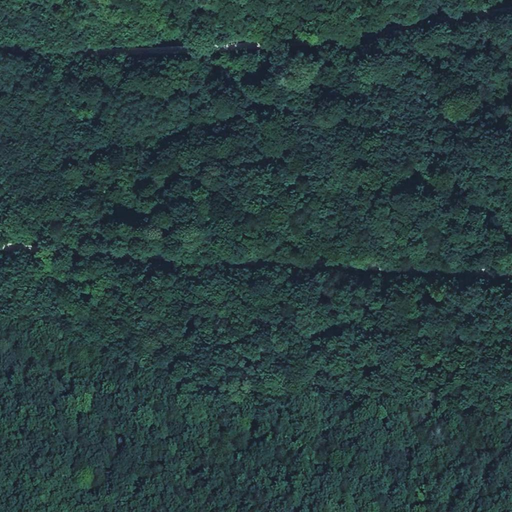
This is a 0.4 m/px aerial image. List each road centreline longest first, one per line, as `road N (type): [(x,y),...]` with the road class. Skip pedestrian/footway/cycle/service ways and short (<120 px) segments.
road 1 (track): [(0,48),(133,53),(311,41),(511,10)]
road 2 (track): [(511,274),(37,249)]
